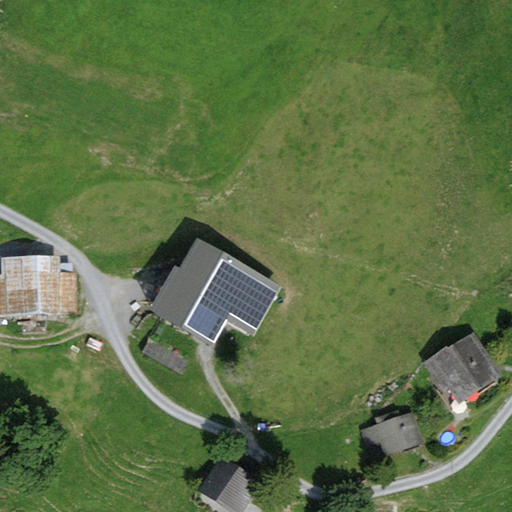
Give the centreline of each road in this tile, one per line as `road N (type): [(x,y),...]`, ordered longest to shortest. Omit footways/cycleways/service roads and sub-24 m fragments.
road 1 (residential): [(511,403),(447,470),(364,492),(315,490),(159,400),(120,343),(89,271),(55,240),(0,211)]
road 2 (track): [(511,485),(454,505),(351,493)]
